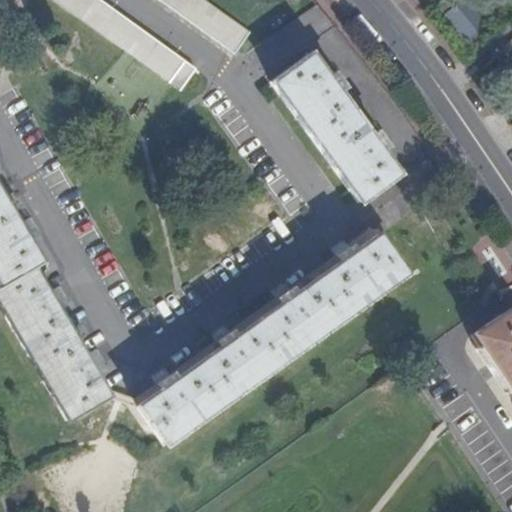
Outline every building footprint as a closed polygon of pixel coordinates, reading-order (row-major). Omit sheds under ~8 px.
[(45,0),(181,97),(196,75),(91,0),(45,0)] [(151,0),(234,60),(249,38),(196,0),(151,0)] [(461,34),(472,25),(455,4),(443,13),(461,34)] [(314,7),(286,24),(299,46),(327,30),(314,7)] [(290,58),(300,44),(279,29),(269,43),(290,58)] [(400,177),(383,153),(374,140),(340,93),(331,80),(314,57),(270,88),(357,208),(400,177)] [(338,76),(331,80),(340,93),(346,88),(338,76)] [(374,140),(383,153),(390,148),(381,136),(374,140)] [(0,314),(66,426),(112,399),(96,372),(89,359),(59,309),(52,297),(37,272),(46,267),(31,241),(23,228),(0,188),(0,314)] [(30,224),(23,228),(31,241),(38,236),(30,224)] [(169,382),(157,390),(132,408),(163,451),(404,279),(373,236),(348,254),(336,262),(289,296),(276,305),(228,339),(217,348),(169,382)] [(336,262),(348,254),(344,247),(331,255),(336,262)] [(276,305),(289,296),(283,289),(271,297),(276,305)] [(59,292),(52,297),(59,309),(66,304),(59,292)] [(511,511),(511,315),(511,313),(470,340),(511,402),(511,511)] [(211,340),(217,348),(228,339),(223,332),(211,340)] [(89,359),(96,372),(103,367),(96,355),(89,359)] [(152,383),(157,390),(169,382),(164,375),(152,383)]
